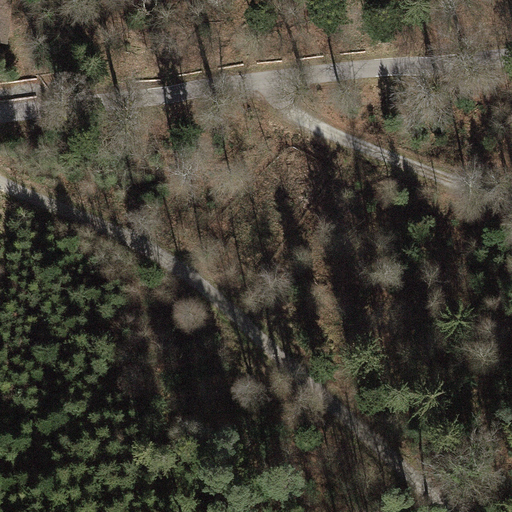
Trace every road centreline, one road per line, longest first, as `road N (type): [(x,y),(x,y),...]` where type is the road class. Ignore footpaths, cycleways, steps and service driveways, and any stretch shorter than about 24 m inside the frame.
road 1 (track): [(0,185),(127,236),(199,283),(449,511)]
road 2 (track): [(0,113),(511,57)]
road 3 (track): [(245,82),(305,123),(511,202)]
